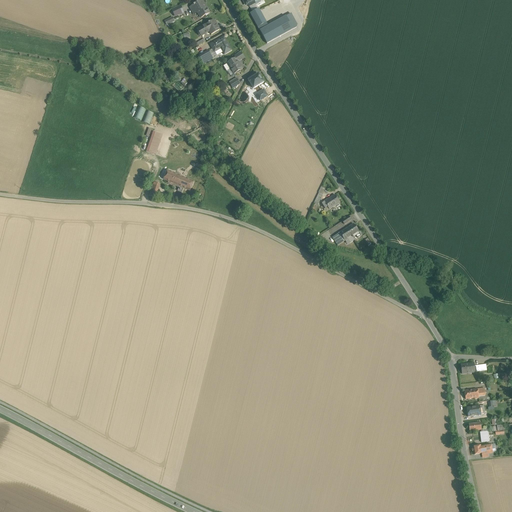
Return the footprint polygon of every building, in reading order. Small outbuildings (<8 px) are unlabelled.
[(251,10),(258,7),(256,3),(260,2),(259,0),(243,0),(246,6),(249,4),(251,10)] [(202,1),(195,5),(193,6),(194,6),(190,8),(193,13),(197,11),(201,18),(210,13),(206,7),(205,7),(202,1)] [(180,7),(172,10),(175,17),(183,13),(180,7)] [(167,25),(175,21),(173,17),(164,21),(167,25)] [(214,21),(210,23),(209,23),(208,23),(209,24),(198,30),(201,36),(209,32),(211,35),(220,30),(214,21)] [(224,37),(211,45),(213,49),(215,52),(221,48),(223,52),(225,54),(231,51),(224,37)] [(213,49),(208,51),(212,58),(223,52),(221,48),(215,52),(213,49)] [(208,51),(202,55),(206,62),(212,58),(208,51)] [(235,58),(227,64),(224,66),(227,72),(228,72),(228,71),(231,70),(234,75),(243,69),(241,65),(240,65),(238,62),(244,58),(241,53),(235,57),(235,58)] [(166,75),(163,78),(167,83),(171,79),(166,75)] [(254,75),(249,78),(250,80),(248,81),(254,89),(264,83),(259,75),(255,77),(254,75)] [(237,79),(230,84),(233,89),(240,84),(237,79)] [(253,99),(248,97),(244,103),(250,106),(253,99)] [(147,111),(143,122),(149,124),(154,113),(147,111)] [(162,136),(154,133),(149,147),(157,150),(162,136)] [(175,174),(167,171),(164,180),(171,183),(175,174)] [(194,182),(175,174),(171,183),(180,187),(178,191),(182,193),(184,188),(190,191),(194,182)] [(159,187),(153,184),(149,196),(156,198),(159,187)] [(320,194),(319,193),(314,204),(318,205),(323,195),(320,194)] [(335,195),(324,202),(326,206),(327,207),(329,210),(340,203),(335,195)] [(354,224),(347,229),(352,237),(353,238),(356,236),(358,238),(361,236),(359,232),(354,224)] [(352,237),(347,229),(340,233),(345,241),(348,239),(350,243),(354,241),(353,238),(352,237)] [(340,233),(332,238),(335,241),(338,246),(345,241),(340,233)] [(474,364),(461,366),(462,374),(475,372),(474,364)] [(484,388),(464,391),(466,400),(474,398),(474,399),(479,399),(478,397),(485,396),(484,388)] [(484,406),(467,408),(468,417),(481,415),(481,414),(485,414),(484,406)] [(480,423),(469,424),(470,432),(480,430),(481,430),(480,423)] [(481,446),(482,454),(482,455),(493,453),(491,444),(481,446)] [(482,454),(481,446),(473,448),(473,449),(472,450),(472,451),(473,452),(474,455),(482,454)]
